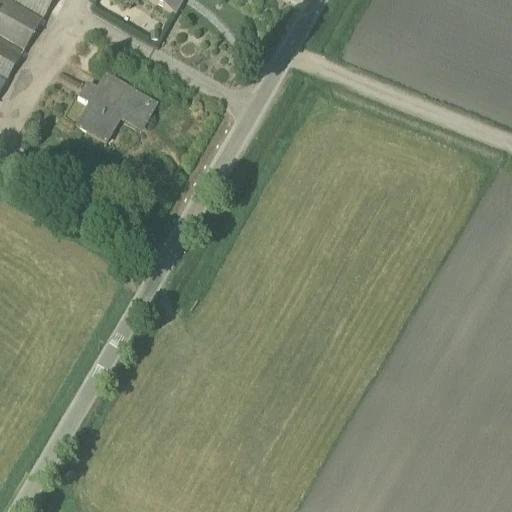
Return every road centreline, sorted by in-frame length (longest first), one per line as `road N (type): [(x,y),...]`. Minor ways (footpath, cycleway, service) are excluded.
road 1 (unclassified): [(19,511),(318,0)]
road 2 (track): [(287,54),(511,145)]
